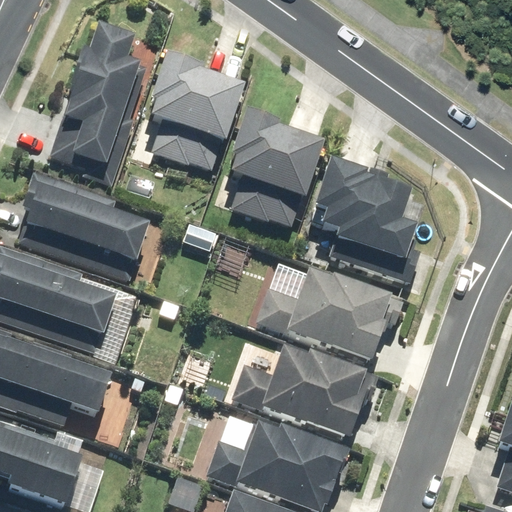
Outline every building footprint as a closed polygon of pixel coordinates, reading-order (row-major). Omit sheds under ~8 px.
[(73,58),(43,162),(86,175),(83,187),(110,195),(146,74),(123,67),(131,39),(94,28),(84,61),(73,58)] [(214,180),(240,94),(192,80),(195,71),(161,61),(147,107),(153,109),(149,122),(146,121),(133,164),(170,175),(172,168),(214,180)] [(232,215),(292,233),(316,151),(273,138),(277,127),(238,115),(223,164),(228,166),(223,184),(240,189),(232,215)] [(322,260),(402,283),(417,231),(398,226),(408,193),(324,169),(311,215),(317,217),(313,231),(329,235),(322,260)] [(108,222),(113,205),(25,179),(15,213),(26,216),(16,251),(135,285),(150,234),(108,222)] [(0,332),(96,361),(111,308),(76,298),(81,281),(0,257),(0,332)] [(294,311),(258,299),(249,329),(368,370),(392,300),(350,286),(308,271),(294,311)] [(71,356),(0,335),(0,418),(59,436),(65,416),(94,425),(107,380),(67,369),(71,356)] [(269,383),(236,372),(226,406),(348,447),(363,404),(354,400),(360,383),(278,355),(269,383)] [(511,494),(511,383),(492,451),(508,456),(497,490),(511,494)] [(0,486),(5,488),(2,495),(58,511),(63,511),(77,468),(48,460),(53,445),(0,429),(0,486)] [(242,459),(214,449),(204,482),(292,511),(323,511),(342,458),(275,435),(274,438),(252,430),(242,459)] [(223,511),(263,511),(228,500),(223,511)]
